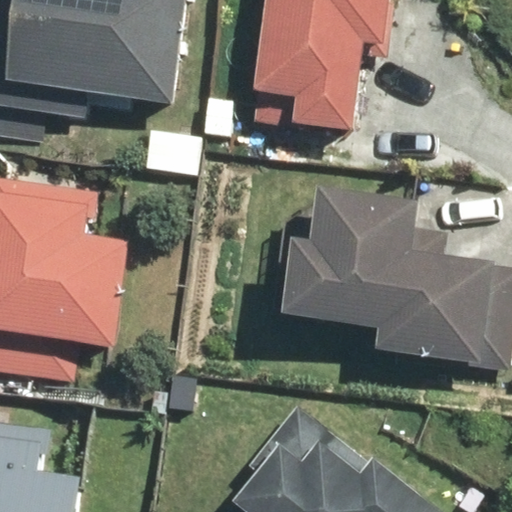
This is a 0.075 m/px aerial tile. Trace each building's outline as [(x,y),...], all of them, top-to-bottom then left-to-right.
[(188,0),(23,0),(23,5),(0,2),(0,139),(28,143),(31,120),(94,127),(96,108),(175,117),(188,0)] [(272,0),(260,98),(301,103),(298,131),(360,139),(372,50),(391,52),(398,0),(272,0)] [(95,246),(98,192),(0,186),(0,343),(116,350),(122,247),(95,246)] [(323,249),(301,246),(292,326),(385,337),(382,361),(511,376),(511,272),(448,265),(452,237),(422,234),(425,211),(328,199),(323,249)] [(436,511),(305,407),(254,471),(265,479),(239,511),(436,511)] [(0,511),(84,511),(89,472),(48,468),(53,424),(0,418),(0,511)] [(511,431),(379,421),(376,427),(500,498),(511,477),(511,431)]
